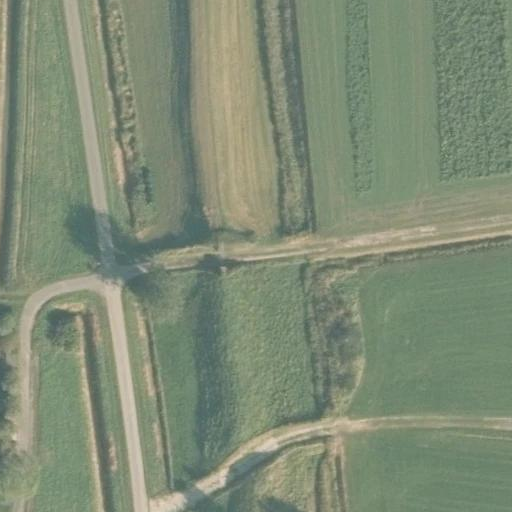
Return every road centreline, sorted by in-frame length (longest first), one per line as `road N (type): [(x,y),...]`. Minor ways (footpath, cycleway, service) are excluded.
road 1 (residential): [(16,511),(27,311),(50,290),(109,276)]
road 2 (unclassified): [(109,276),(68,0)]
road 3 (unclassified): [(140,511),(109,276)]
